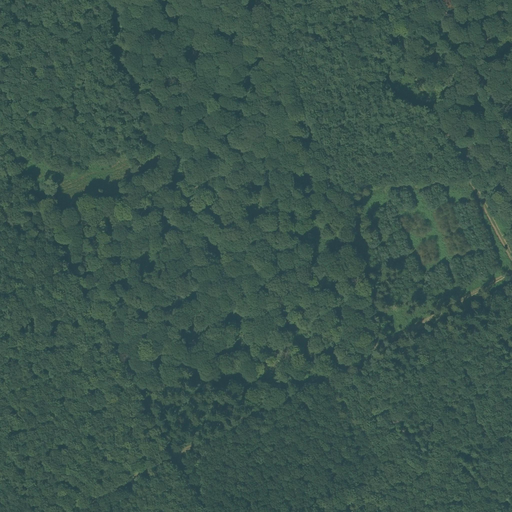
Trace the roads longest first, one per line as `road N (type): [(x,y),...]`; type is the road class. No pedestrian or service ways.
road 1 (track): [(175,455),(511,271)]
road 2 (track): [(0,126),(175,455)]
road 3 (track): [(375,0),(511,253)]
road 4 (unknown): [(132,478),(119,462),(0,458)]
